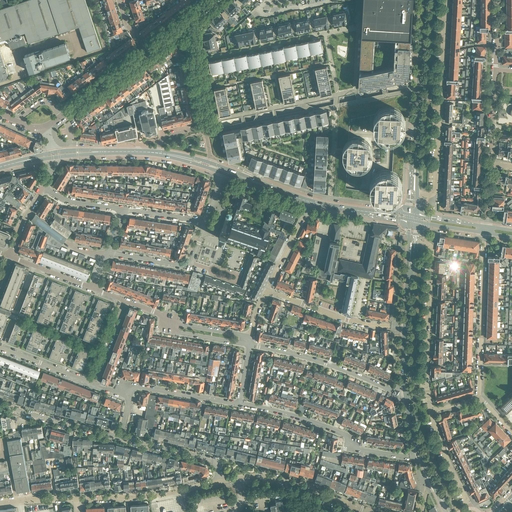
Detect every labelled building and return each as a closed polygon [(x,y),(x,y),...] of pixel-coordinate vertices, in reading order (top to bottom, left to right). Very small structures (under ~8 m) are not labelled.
[(0,82),(9,79),(0,51),(0,40),(25,33),(29,43),(79,26),(87,52),(101,47),(85,0),(27,0),(0,9),(0,82)] [(176,2),(174,0),(172,0),(172,1),(175,5),(173,6),(178,14),(181,12),(180,12),(182,10),(176,2)] [(186,7),(181,0),(180,0),(179,0),(176,2),(182,10),(183,11),(185,9),(185,8),(186,7)] [(231,2),(229,4),(236,12),(236,11),(241,7),(240,7),(242,5),(238,0),(235,0),(235,1),(234,0),(231,0),(230,1),(231,2)] [(363,0),(363,7),(362,21),(362,22),(362,23),(361,35),(381,36),(392,37),(392,38),(398,38),(408,39),(408,38),(410,38),(411,38),(411,35),(411,25),(412,10),(412,0),(363,0)] [(225,9),(223,11),(228,17),(229,17),(230,19),(233,21),(235,20),(232,17),(237,12),(236,11),(236,12),(229,4),(227,5),(224,8),(225,9)] [(168,8),(174,16),(175,15),(176,16),(178,14),(173,6),(170,8),(169,7),(168,8)] [(107,15),(116,12),(116,10),(115,7),(106,10),(107,13),(106,13),(107,15)] [(167,10),(165,12),(170,20),(173,18),(172,18),(174,16),(168,8),(166,9),(167,10)] [(216,15),(215,16),(223,25),(230,19),(229,17),(228,17),(223,11),(221,13),(220,12),(219,12),(215,15),(216,15)] [(345,11),(338,12),(341,24),(343,23),(343,24),(343,25),(347,24),(347,23),(347,21),(350,20),(348,12),(345,13),(345,11)] [(160,14),(166,22),(167,21),(168,22),(170,20),(165,12),(162,14),(161,13),(160,14)] [(332,16),(330,16),(331,24),(334,23),(334,25),(341,24),(338,12),(332,14),(332,15),(332,16)] [(159,17),(156,18),(162,26),(165,24),(164,24),(166,22),(160,14),(158,16),(159,17)] [(152,15),(149,17),(150,18),(152,20),(158,28),(159,27),(160,28),(162,26),(156,18),(154,20),(152,17),(153,16),(152,15)] [(326,15),(320,16),(323,28),(325,27),(325,28),(329,28),(328,27),(329,26),(328,24),(331,24),(330,16),(327,17),(326,15)] [(211,22),(209,24),(216,31),(223,25),(215,16),(213,18),(212,17),(210,19),(210,20),(211,22)] [(320,16),(311,18),(313,28),(316,28),(316,29),(323,28),(320,16)] [(311,18),(302,20),(304,31),(305,31),(305,32),(310,31),(310,30),(311,30),(310,29),(313,28),(311,18)] [(157,30),(156,30),(158,28),(152,20),(150,21),(151,22),(149,24),(154,32),(157,30)] [(302,20),(292,22),(293,24),(295,31),(297,31),(298,33),(304,31),(302,20)] [(141,21),(136,23),(134,23),(135,25),(139,30),(141,28),(142,29),(139,31),(143,35),(144,35),(146,38),(150,34),(145,27),(141,23),(141,21)] [(142,21),(141,21),(141,23),(145,27),(150,34),(151,33),(152,34),(154,32),(149,24),(146,26),(144,22),(143,22),(142,21)] [(290,22),(284,23),(286,35),(292,34),(292,32),(295,31),(293,24),(290,24),(290,22)] [(278,27),(275,27),(276,35),(279,35),(279,36),(281,36),(281,37),(285,36),(285,35),(286,35),(284,23),(277,25),(278,27)] [(121,26),(112,29),(113,32),(112,32),(113,35),(123,31),(122,29),(121,26)] [(272,26),(265,27),(268,39),(274,37),(274,36),(276,35),(275,27),(272,28),(272,26)] [(265,27),(256,29),(258,39),(261,38),(261,40),(262,40),(268,39),(265,27)] [(256,29),(247,31),(250,43),(252,42),(256,41),(256,39),(258,39),(256,29)] [(127,31),(124,32),(126,40),(132,48),(136,45),(134,42),(135,41),(127,31)] [(247,31),(241,32),(243,44),(250,43),(247,31)] [(119,33),(122,43),(123,44),(128,51),(131,49),(132,48),(126,40),(124,32),(119,33)] [(204,41),(205,43),(216,41),(215,34),(213,35),(212,32),(205,33),(205,36),(203,37),(204,41)] [(235,36),(232,36),(234,44),(236,43),(237,45),(238,45),(241,44),(243,44),(241,32),(234,34),(235,36)] [(24,36),(8,41),(11,49),(26,44),(24,36)] [(410,43),(411,39),(398,38),(392,38),(373,37),(361,36),(361,41),(361,44),(360,48),(360,52),(360,56),(360,59),(360,63),(359,67),(359,75),(358,88),(359,87),(363,87),(366,86),(370,85),(374,84),(378,84),(381,83),(386,82),(389,81),(395,80),(396,80),(403,78),(407,78),(408,77),(409,69),(409,65),(409,62),(409,58),(410,54),(410,50),(410,47),(410,43)] [(316,53),(317,54),(323,53),(323,51),(321,39),(314,41),(316,53)] [(205,43),(205,45),(206,50),(208,49),(208,52),(218,50),(216,41),(205,43)] [(310,53),(310,54),(316,53),(314,41),(308,42),(310,53)] [(302,43),(304,54),(310,53),(308,42),(302,43)] [(35,52),(24,55),(30,72),(40,69),(40,67),(70,57),(65,43),(35,53),(35,52)] [(123,44),(122,43),(118,46),(124,54),(125,53),(126,53),(128,51),(123,44)] [(298,56),(304,54),(302,43),(296,44),(298,56)] [(292,57),(291,57),(292,58),(298,57),(298,56),(296,44),(289,46),(292,57)] [(178,58),(180,64),(184,63),(183,55),(176,47),(175,45),(173,45),(171,47),(177,56),(178,57),(178,58)] [(117,48),(114,50),(120,58),(123,56),(122,55),(124,54),(118,46),(116,47),(117,48)] [(286,58),(291,57),(292,57),(289,46),(283,47),(283,48),(284,48),(286,58)] [(175,58),(177,56),(171,47),(170,47),(166,50),(171,56),(173,55),(175,58)] [(476,47),(476,56),(485,56),(485,48),(476,47)] [(277,49),(280,60),(286,59),(286,58),(284,48),(283,48),(277,49)] [(271,50),(273,62),(280,60),(277,49),(271,50)] [(111,53),(116,60),(117,59),(117,60),(120,58),(114,50),(113,51),(112,50),(110,52),(111,53)] [(163,52),(162,53),(172,65),(173,65),(176,64),(175,62),(174,60),(172,61),(169,58),(171,57),(171,56),(166,50),(165,51),(164,51),(163,52)] [(265,52),(267,63),(273,62),(271,50),(265,52)] [(259,53),(261,64),(267,63),(265,52),(259,53)] [(107,57),(105,58),(108,62),(109,61),(112,63),(113,62),(113,63),(116,61),(115,60),(116,60),(111,53),(108,54),(107,54),(105,55),(107,57)] [(162,53),(161,53),(160,54),(158,55),(165,65),(167,63),(169,67),(172,65),(162,53)] [(252,54),(255,66),(261,64),(259,53),(252,54)] [(243,67),(248,66),(246,56),(247,55),(246,54),(240,56),(243,67)] [(255,66),(252,54),(247,55),(246,56),(248,66),(248,67),(255,66)] [(158,55),(154,59),(163,69),(167,75),(168,74),(167,72),(167,67),(165,65),(158,55)] [(95,56),(91,57),(92,58),(91,59),(94,62),(95,65),(96,65),(100,71),(102,70),(103,70),(104,70),(104,69),(100,62),(98,64),(95,59),(97,58),(95,56)] [(102,61),(100,62),(104,69),(105,68),(106,68),(107,68),(107,67),(108,66),(107,64),(106,63),(108,62),(105,58),(104,57),(103,56),(102,57),(100,58),(101,60),(102,61)] [(236,68),(236,71),(243,69),(243,67),(240,56),(234,57),(236,68)] [(230,70),(236,68),(234,57),(228,58),(230,70)] [(230,70),(228,58),(221,60),(224,73),(231,72),(230,70)] [(161,71),(163,69),(154,59),(152,60),(152,61),(151,62),(155,68),(157,66),(161,71)] [(217,72),(218,75),(224,73),(221,60),(215,61),(217,72)] [(81,61),(79,62),(83,68),(81,70),(82,71),(89,80),(90,80),(91,79),(93,77),(86,68),(83,65),(81,61)] [(209,62),(211,73),(217,72),(215,61),(209,62)] [(94,62),(90,65),(92,68),(96,74),(97,74),(98,74),(99,74),(99,73),(100,71),(96,65),(95,65),(94,62)] [(151,62),(149,63),(147,64),(147,65),(149,68),(147,69),(149,72),(155,68),(151,62)] [(90,65),(86,68),(93,77),(94,76),(95,76),(96,76),(96,75),(96,74),(92,68),(90,65)] [(332,93),(326,66),(279,76),(284,103),(332,93)] [(186,73),(186,72),(185,68),(177,69),(178,72),(170,73),(170,76),(173,75),(186,73)] [(79,70),(77,72),(78,74),(85,83),(86,82),(87,82),(88,81),(89,80),(82,71),(80,72),(79,70)] [(145,70),(144,71),(143,71),(142,72),(142,73),(141,73),(147,80),(149,79),(150,81),(152,79),(145,70)] [(139,75),(137,76),(144,85),(146,84),(145,82),(147,80),(141,73),(141,74),(140,73),(139,74),(139,75)] [(78,74),(74,77),(75,79),(76,79),(81,86),(82,86),(83,85),(83,84),(85,83),(78,74)] [(158,82),(160,84),(170,82),(168,74),(163,78),(158,82)] [(135,77),(134,78),(134,79),(133,79),(139,86),(140,85),(144,90),(147,88),(145,87),(144,85),(137,76),(136,77),(135,77)] [(72,79),(70,80),(77,89),(78,88),(79,88),(80,87),(81,86),(76,79),(75,79),(73,80),(72,79)] [(131,81),(129,82),(139,95),(141,93),(137,87),(139,86),(133,79),(132,79),(131,80),(131,81)] [(268,106),(262,79),(214,89),(220,116),(268,106)] [(28,80),(25,81),(31,89),(29,90),(33,96),(37,93),(34,89),(28,80)] [(41,80),(39,80),(41,84),(41,85),(41,86),(42,87),(42,88),(44,88),(44,90),(43,90),(42,92),(48,93),(50,83),(42,82),(41,80)] [(70,80),(68,82),(70,84),(68,86),(73,92),(74,92),(75,91),(75,90),(77,89),(70,80)] [(126,85),(130,92),(132,90),(137,96),(134,97),(136,99),(140,96),(139,95),(129,82),(128,83),(127,83),(126,84),(126,85)] [(20,83),(18,84),(25,93),(29,99),(31,98),(33,97),(33,96),(29,90),(27,92),(20,83)] [(50,83),(48,93),(49,93),(51,93),(54,93),(54,92),(53,92),(54,90),(56,90),(56,89),(57,88),(57,87),(57,86),(54,86),(55,84),(50,83)] [(18,84),(15,85),(19,89),(21,92),(23,95),(21,96),(26,102),(27,102),(28,101),(28,100),(29,100),(29,99),(25,93),(18,84)] [(34,89),(37,93),(38,95),(42,92),(43,90),(44,90),(44,88),(42,88),(42,87),(41,86),(41,85),(41,84),(40,85),(34,89)] [(53,92),(54,92),(54,93),(57,97),(58,97),(63,93),(61,90),(64,88),(62,85),(59,88),(58,87),(57,86),(57,87),(57,88),(56,89),(56,90),(54,90),(53,92)] [(132,97),(129,93),(130,92),(126,85),(125,85),(124,85),(123,86),(123,87),(122,88),(131,101),(132,102),(136,99),(134,97),(133,96),(132,97)] [(59,97),(58,98),(60,101),(62,100),(63,101),(65,99),(64,98),(65,98),(66,98),(67,97),(71,94),(73,92),(68,86),(66,88),(69,92),(68,93),(68,92),(66,94),(64,92),(63,93),(58,97),(59,97)] [(118,91),(123,98),(124,96),(126,99),(127,101),(125,102),(127,103),(131,101),(122,88),(120,89),(119,89),(118,90),(118,91)] [(122,101),(121,99),(123,98),(118,91),(117,91),(116,92),(115,93),(114,94),(120,103),(122,101)] [(455,99),(455,91),(446,91),(446,98),(455,99)] [(15,93),(13,94),(17,99),(22,105),(23,104),(24,104),(25,103),(25,102),(21,96),(19,98),(15,93)] [(13,94),(11,96),(15,101),(13,102),(18,108),(19,108),(20,107),(20,106),(22,105),(17,99),(13,94)] [(115,104),(117,102),(118,104),(120,103),(114,94),(112,95),(111,95),(111,96),(110,96),(110,97),(115,104)] [(339,109),(334,194),(396,198),(402,96),(339,109)] [(0,97),(0,105),(6,108),(7,109),(9,105),(7,103),(10,98),(9,97),(8,100),(7,100),(1,97),(0,97)] [(9,105),(7,109),(13,112),(14,111),(15,110),(18,108),(13,102),(12,104),(11,102),(12,101),(11,100),(11,98),(11,97),(10,98),(7,103),(9,105)] [(115,108),(113,105),(115,104),(110,97),(109,97),(108,98),(107,99),(106,100),(115,112),(119,109),(117,107),(115,108)] [(130,104),(127,105),(129,115),(133,114),(133,115),(139,113),(151,110),(148,110),(148,108),(146,101),(138,103),(137,98),(136,99),(132,102),(130,103),(130,104)] [(102,102),(100,100),(96,103),(101,109),(102,110),(108,106),(104,101),(102,102)] [(482,101),(473,100),(473,109),(482,109),(482,101)] [(100,116),(102,119),(103,120),(105,120),(107,118),(105,115),(104,116),(104,115),(103,116),(99,111),(101,109),(96,103),(92,106),(99,114),(100,116)] [(92,105),(88,108),(93,115),(95,114),(97,116),(99,114),(92,106),(92,105)] [(185,124),(185,123),(183,117),(182,111),(181,111),(178,112),(177,108),(177,106),(175,106),(177,114),(179,125),(181,124),(181,125),(185,124)] [(88,108),(87,109),(86,109),(85,110),(85,111),(84,111),(91,120),(93,118),(91,116),(93,115),(88,108)] [(124,108),(120,110),(125,117),(125,116),(128,114),(124,108)] [(120,110),(112,116),(113,119),(117,118),(123,117),(125,117),(120,110)] [(139,113),(133,115),(134,118),(140,117),(143,129),(144,129),(145,133),(146,134),(146,135),(146,134),(146,133),(148,132),(149,132),(150,132),(153,131),(154,131),(156,130),(157,132),(158,132),(157,132),(157,131),(156,126),(157,125),(155,113),(154,110),(151,110),(139,113)] [(84,111),(83,111),(82,112),(82,113),(80,114),(85,121),(87,119),(89,121),(91,120),(84,111)] [(235,129),(223,132),(229,161),(241,158),(247,157),(248,163),(249,163),(248,167),(253,169),(258,171),(263,173),(269,174),(274,176),(279,178),(284,180),(289,182),(294,183),(300,185),(314,190),(325,191),(325,185),(326,179),(326,174),(326,168),(327,163),(327,158),(327,152),(327,147),(328,141),(328,136),(329,124),(328,122),(326,111),(320,112),(315,113),(310,114),(304,115),(299,116),(294,117),(288,119),(283,120),(278,121),(272,122),(267,123),(262,124),(256,125),(251,126),(246,127),(241,128),(235,129)] [(170,127),(170,128),(174,127),(172,117),(172,116),(171,113),(167,113),(168,116),(166,117),(169,127),(170,127)] [(85,121),(80,114),(76,117),(78,120),(77,121),(80,125),(82,124),(84,127),(85,127),(84,126),(86,125),(87,125),(88,124),(85,121)] [(186,123),(186,124),(194,122),(196,119),(195,115),(190,117),(189,116),(186,116),(183,117),(185,123),(186,123)] [(105,121),(104,122),(105,124),(108,123),(109,127),(109,130),(110,132),(112,141),(117,140),(118,140),(117,138),(115,129),(113,120),(113,119),(112,116),(105,121)] [(113,119),(113,120),(115,129),(117,138),(118,140),(125,138),(127,138),(134,136),(135,136),(138,135),(137,132),(137,131),(136,125),(133,126),(132,125),(129,125),(130,127),(119,130),(117,123),(118,122),(123,121),(123,117),(113,119)] [(101,128),(99,129),(100,132),(101,138),(102,142),(103,143),(107,142),(108,142),(105,133),(105,131),(104,128),(104,126),(102,126),(101,128)] [(2,141),(4,142),(11,129),(5,127),(1,135),(4,137),(2,141)] [(94,133),(94,128),(92,128),(91,130),(90,141),(92,141),(92,142),(94,142),(94,141),(95,141),(95,140),(99,140),(98,134),(94,133)] [(8,138),(12,140),(16,132),(11,129),(4,142),(5,142),(6,142),(7,140),(8,138)] [(12,140),(17,143),(21,134),(16,132),(12,140)] [(22,145),(26,136),(21,134),(17,143),(22,145)] [(28,147),(31,139),(26,136),(22,145),(28,147)] [(41,143),(31,139),(28,147),(30,147),(32,146),(42,147),(43,145),(41,143)] [(13,147),(15,155),(16,156),(19,155),(21,155),(19,145),(16,146),(15,144),(14,144),(13,144),(14,147),(13,147)] [(11,157),(8,148),(2,150),(5,159),(11,157)] [(71,173),(73,173),(74,165),(67,164),(67,165),(66,167),(65,167),(63,171),(70,175),(71,173)] [(129,166),(125,166),(125,174),(128,174),(130,174),(130,178),(133,178),(133,175),(133,166),(131,166),(131,165),(129,165),(129,166)] [(165,182),(166,179),(168,171),(165,170),(165,169),(163,169),(162,169),(160,181),(165,182)] [(36,173),(32,171),(27,172),(29,179),(31,180),(32,179),(36,181),(37,179),(38,177),(38,175),(36,174),(36,173)] [(67,180),(70,175),(63,171),(61,173),(60,174),(60,175),(60,176),(67,180)] [(18,182),(21,184),(22,183),(23,183),(24,182),(21,180),(20,178),(24,177),(25,181),(29,179),(27,172),(18,174),(18,175),(16,175),(16,174),(16,175),(17,179),(18,182)] [(9,184),(10,184),(10,183),(12,183),(11,182),(14,181),(15,184),(17,182),(15,176),(13,177),(13,175),(12,175),(11,175),(7,176),(6,176),(7,179),(8,179),(9,181),(8,182),(9,184)] [(8,187),(11,186),(10,184),(9,184),(8,182),(9,181),(8,179),(7,179),(6,176),(7,176),(2,177),(2,178),(1,178),(3,185),(5,184),(5,185),(8,184),(8,187)] [(57,180),(64,185),(67,180),(60,176),(58,178),(57,179),(57,180)] [(202,179),(197,177),(195,183),(199,184),(200,183),(199,187),(208,190),(209,186),(210,182),(208,182),(208,181),(203,179),(202,179)] [(31,180),(28,185),(27,186),(31,189),(32,189),(33,187),(33,186),(34,184),(35,184),(36,182),(36,181),(32,179),(31,180)] [(54,185),(62,190),(64,187),(63,186),(64,185),(57,180),(55,182),(55,183),(54,184),(54,185)] [(199,187),(197,192),(206,195),(207,193),(208,192),(208,191),(208,190),(199,187)] [(28,195),(30,193),(23,188),(19,193),(26,198),(27,198),(28,198),(29,196),(28,195)] [(131,193),(125,192),(124,201),(125,201),(129,202),(131,203),(131,202),(133,203),(135,193),(135,191),(131,190),(131,193)] [(197,192),(195,197),(204,200),(205,198),(206,198),(206,196),(206,195),(197,192)] [(237,212),(238,213),(240,207),(244,209),(244,208),(251,210),(253,205),(251,205),(252,204),(245,201),(247,197),(234,192),(233,194),(232,198),(234,198),(237,199),(234,205),(235,206),(234,210),(237,211),(237,212)] [(6,199),(13,205),(16,208),(19,204),(18,204),(19,202),(13,198),(7,193),(7,194),(6,193),(2,198),(4,199),(6,199)] [(26,198),(19,193),(18,195),(17,194),(15,196),(23,202),(25,201),(26,199),(26,198)] [(189,199),(189,201),(203,206),(202,206),(203,203),(204,203),(204,201),(204,200),(195,197),(194,202),(192,202),(192,200),(189,199)] [(44,201),(43,203),(51,208),(54,203),(46,198),(45,199),(44,200),(44,201)] [(4,204),(6,199),(4,199),(0,201),(0,208),(15,215),(17,209),(9,206),(4,204)] [(201,210),(203,206),(189,201),(188,205),(187,211),(192,211),(192,210),(194,211),(194,212),(197,213),(198,212),(200,213),(201,210)] [(454,210),(454,208),(450,208),(450,205),(453,205),(453,204),(455,204),(455,203),(443,202),(443,207),(446,208),(446,210),(450,210),(454,210)] [(455,203),(455,204),(454,208),(454,210),(463,212),(463,210),(464,203),(455,202),(455,203)] [(497,208),(500,212),(504,209),(503,208),(504,203),(494,202),(494,204),(492,204),(492,208),(497,208)] [(51,208),(43,203),(41,205),(40,207),(40,208),(48,213),(51,208)] [(0,210),(6,213),(5,216),(14,219),(15,215),(0,208),(0,210)] [(37,212),(37,213),(45,218),(48,213),(40,208),(38,210),(37,212)] [(282,219),(285,220),(288,211),(285,210),(283,209),(282,209),(280,213),(279,213),(278,217),(282,218),(282,219)] [(508,220),(510,210),(504,209),(500,212),(503,216),(502,221),(506,221),(506,220),(508,220)] [(232,215),(227,213),(219,238),(223,240),(228,242),(229,241),(252,249),(251,252),(260,255),(261,252),(263,252),(265,248),(267,248),(270,237),(269,236),(270,232),(268,231),(269,227),(264,225),(263,225),(262,229),(249,225),(249,224),(247,223),(246,224),(236,220),(238,213),(237,212),(237,211),(234,210),(232,215)] [(269,211),(264,225),(269,227),(274,212),(269,211)] [(291,213),(288,211),(285,220),(288,222),(289,221),(293,222),(294,218),(293,218),(295,214),(294,214),(294,213),(292,212),(291,213)] [(40,227),(44,231),(49,234),(55,227),(50,224),(36,214),(31,221),(40,227)] [(67,237),(72,231),(71,230),(69,229),(64,225),(60,222),(62,219),(56,214),(54,218),(55,218),(50,224),(55,227),(67,237)] [(12,224),(14,219),(5,216),(3,221),(12,224)] [(134,229),(134,228),(135,227),(136,219),(130,218),(129,221),(128,221),(127,225),(127,226),(125,226),(124,231),(127,232),(129,228),(132,229),(134,229)] [(315,225),(312,225),(310,232),(315,233),(316,229),(317,229),(319,220),(316,220),(315,225)] [(26,228),(33,231),(34,228),(35,225),(28,222),(26,228)] [(280,234),(281,232),(278,231),(274,229),(275,225),(272,224),(269,231),(277,233),(280,234)] [(307,224),(306,228),(303,227),(299,236),(302,238),(305,232),(308,233),(308,232),(310,232),(312,225),(307,224)] [(387,229),(398,231),(398,227),(374,224),(372,234),(369,233),(367,243),(369,243),(364,265),(356,264),(340,260),(340,261),(336,261),(334,272),(343,274),(342,277),(347,278),(347,277),(357,279),(358,275),(371,278),(372,278),(374,270),(374,269),(377,254),(379,246),(381,233),(386,234),(387,229)] [(337,239),(340,226),(334,225),(331,239),(330,239),(330,241),(331,241),(330,243),(329,249),(324,270),(319,269),(318,277),(329,279),(329,280),(330,280),(332,281),(333,279),(334,272),(336,261),(340,245),(339,244),(340,240),(337,239)] [(80,242),(82,233),(82,232),(83,227),(80,227),(77,226),(76,228),(79,229),(79,233),(75,233),(74,237),(75,237),(75,241),(80,242)] [(36,252),(44,231),(40,227),(31,248),(28,255),(34,257),(36,252)] [(60,247),(63,243),(67,237),(55,227),(49,234),(46,242),(60,247)] [(26,228),(23,233),(27,235),(27,234),(29,235),(34,237),(35,235),(32,233),(33,231),(26,228)] [(0,242),(6,244),(7,242),(8,243),(7,245),(11,235),(0,230),(0,242)] [(183,230),(181,235),(190,239),(192,233),(183,230)] [(36,252),(34,257),(34,258),(34,259),(35,259),(35,260),(38,261),(38,260),(39,261),(40,258),(46,242),(49,234),(44,231),(36,252)] [(120,248),(125,249),(127,239),(127,237),(128,236),(128,234),(127,233),(123,232),(122,235),(125,236),(125,237),(122,237),(120,248)] [(180,241),(188,244),(190,239),(181,235),(180,237),(181,238),(180,241)] [(437,242),(436,250),(439,251),(440,246),(443,246),(444,236),(440,235),(440,237),(438,237),(438,240),(437,240),(437,242)] [(27,242),(29,242),(32,243),(33,241),(31,240),(30,241),(29,241),(22,238),(20,243),(18,247),(19,247),(18,251),(24,254),(25,250),(24,249),(27,242)] [(299,241),(294,251),(295,251),(301,254),(306,244),(299,241)] [(501,249),(497,253),(499,257),(500,256),(506,256),(507,247),(505,246),(506,245),(502,244),(501,249)] [(178,248),(177,251),(184,254),(185,254),(186,248),(177,245),(177,247),(178,248)] [(183,258),(184,254),(177,251),(172,249),(172,252),(175,253),(175,252),(176,253),(175,256),(180,258),(180,257),(183,258)] [(44,251),(40,261),(45,263),(48,253),(44,251)] [(301,254),(295,251),(294,251),(290,260),(296,264),(301,254)] [(488,256),(488,260),(489,260),(489,262),(499,262),(499,257),(497,253),(493,256),(488,256)] [(394,266),(395,257),(388,256),(386,265),(394,266)] [(443,261),(435,261),(435,266),(444,267),(448,267),(451,267),(456,267),(456,261),(444,259),(443,261)] [(291,273),(296,264),(290,260),(285,270),(291,273)] [(275,264),(273,263),(271,262),(270,263),(267,261),(264,266),(268,268),(268,267),(272,269),(273,269),(274,267),(275,264)] [(24,271),(28,272),(29,270),(25,268),(26,267),(15,263),(0,300),(0,314),(6,317),(8,312),(10,312),(11,309),(10,308),(24,271)] [(466,263),(465,272),(474,272),(475,264),(466,263)] [(386,265),(385,274),(393,274),(394,266),(386,265)] [(149,276),(153,276),(154,268),(148,267),(147,275),(146,278),(146,282),(150,282),(151,282),(151,280),(149,279),(149,276)] [(448,267),(448,271),(448,274),(456,275),(456,267),(451,267),(448,267)] [(87,279),(90,271),(90,270),(86,268),(82,277),(87,279)] [(203,274),(202,274),(198,273),(193,271),(191,278),(187,290),(190,290),(190,291),(197,292),(203,274)] [(251,273),(245,271),(243,279),(248,280),(250,275),(251,275),(251,273)] [(333,279),(341,281),(346,282),(348,283),(347,288),(347,289),(346,289),(345,295),(345,296),(343,302),(344,302),(344,303),(343,303),(342,310),(340,309),(340,310),(339,310),(339,311),(339,312),(340,312),(343,313),(344,313),(346,314),(346,315),(351,316),(358,281),(357,280),(357,279),(347,277),(347,278),(342,277),(343,274),(334,272),(333,279)] [(30,284),(35,286),(38,281),(42,282),(41,283),(42,283),(44,278),(34,274),(30,284)] [(390,282),(390,280),(392,280),(393,274),(385,274),(385,276),(382,276),(382,278),(388,279),(387,282),(390,282)] [(110,288),(116,291),(118,284),(119,282),(120,279),(118,278),(117,281),(117,282),(117,284),(113,282),(114,281),(113,281),(110,288)] [(54,293),(57,283),(48,279),(48,280),(46,285),(47,284),(51,286),(49,291),(54,293)] [(110,289),(110,288),(113,281),(114,280),(111,279),(111,280),(108,279),(105,288),(110,289)] [(126,295),(131,297),(133,290),(134,288),(131,287),(133,282),(131,281),(130,283),(126,295)] [(289,282),(286,281),(286,282),(283,282),(280,289),(286,291),(288,283),(289,283),(289,282)] [(121,293),(126,295),(130,283),(128,282),(127,285),(128,285),(127,288),(123,286),(121,293)] [(256,284),(254,288),(257,290),(257,289),(262,291),(263,289),(264,287),(260,284),(259,285),(256,284),(252,282),(256,284)] [(289,292),(289,294),(288,295),(289,295),(289,294),(292,295),(293,290),(292,289),(294,283),(291,282),(291,284),(289,283),(288,283),(286,291),(289,292)] [(386,283),(385,289),(393,290),(393,286),(390,285),(390,282),(387,282),(387,283),(386,283)] [(54,293),(58,295),(61,290),(65,291),(64,292),(65,292),(67,287),(57,283),(54,293)] [(35,286),(30,284),(26,294),(32,296),(34,291),(38,292),(38,293),(40,288),(35,286)] [(136,291),(133,290),(131,297),(136,298),(140,287),(138,286),(136,291)] [(236,291),(238,292),(241,293),(241,294),(242,295),(244,289),(240,287),(237,286),(235,291),(236,291)] [(77,302),(81,292),(71,288),(71,289),(69,294),(70,294),(70,293),(74,295),(72,300),(77,302)] [(141,300),(146,302),(151,291),(151,289),(150,288),(148,293),(147,295),(143,294),(141,300)] [(54,293),(49,291),(44,289),(44,290),(42,295),(43,295),(43,294),(47,296),(45,301),(50,303),(54,293)] [(77,302),(82,304),(84,298),(88,300),(88,301),(90,296),(81,292),(77,302)] [(54,293),(50,303),(55,305),(57,299),(61,301),(61,302),(63,297),(58,295),(54,293)] [(23,304),(28,306),(30,301),(34,302),(34,303),(36,298),(32,296),(26,294),(23,304)] [(391,303),(392,295),(384,294),(384,295),(384,300),(387,300),(387,302),(391,303)] [(156,299),(154,298),(151,304),(151,305),(156,307),(159,299),(158,299),(159,296),(155,295),(154,297),(156,298),(156,299)] [(464,305),(472,306),(473,306),(473,296),(464,296),(464,305)] [(100,311),(104,301),(94,297),(94,298),(92,303),(93,303),(93,302),(97,304),(95,309),(100,311)] [(77,302),(72,300),(67,298),(67,299),(65,304),(66,304),(66,303),(70,305),(68,310),(73,312),(77,302)] [(50,303),(45,301),(40,299),(40,300),(38,305),(39,305),(39,304),(43,306),(41,311),(46,313),(50,303)] [(104,301),(100,311),(105,313),(107,307),(111,309),(111,310),(113,305),(104,301)] [(77,302),(73,312),(78,314),(80,308),(84,310),(84,311),(86,306),(82,304),(77,302)] [(46,313),(51,315),(53,309),(57,311),(57,312),(59,307),(55,305),(50,303),(46,313)] [(28,306),(23,304),(19,314),(24,316),(26,311),(30,312),(30,313),(32,308),(28,306)] [(273,304),(271,310),(283,314),(283,313),(284,311),(280,310),(280,311),(278,310),(280,306),(273,304)] [(299,316),(302,317),(304,318),(305,315),(300,313),(302,308),(293,305),(290,311),(290,312),(297,314),(296,316),(298,317),(299,316)] [(100,311),(95,309),(90,307),(90,308),(88,312),(89,313),(89,312),(93,314),(91,319),(96,321),(100,311)] [(134,315),(137,310),(130,307),(128,313),(134,315)] [(73,312),(68,310),(63,308),(63,309),(62,314),(62,313),(66,315),(64,320),(69,322),(73,312)] [(46,313),(41,311),(36,309),(36,310),(35,315),(35,314),(39,316),(37,321),(42,323),(46,313)] [(96,321),(101,323),(103,317),(107,319),(107,320),(109,315),(105,313),(100,311),(96,321)] [(73,312),(69,322),(74,324),(76,318),(80,320),(80,321),(82,316),(78,314),(73,312)] [(42,323),(47,325),(49,320),(53,321),(53,322),(55,317),(51,315),(46,313),(42,323)] [(275,320),(276,317),(269,315),(268,318),(269,319),(268,320),(271,321),(270,323),(275,325),(276,323),(279,324),(280,322),(275,320)] [(310,315),(308,322),(317,325),(319,318),(310,315)] [(146,324),(146,325),(154,326),(155,319),(151,318),(151,317),(143,316),(142,318),(142,320),(141,323),(146,324)] [(96,321),(91,319),(86,317),(86,318),(85,322),(85,323),(85,322),(89,324),(87,329),(92,331),(96,321)] [(69,322),(64,320),(59,318),(59,319),(60,319),(58,324),(58,323),(62,325),(60,330),(65,332),(69,322)] [(319,318),(317,325),(326,329),(329,322),(319,318)] [(96,321),(92,331),(97,333),(99,327),(103,329),(103,330),(105,325),(101,323),(96,321)] [(25,326),(16,322),(12,332),(17,334),(19,328),(23,330),(23,331),(25,326)] [(65,332),(70,334),(72,328),(76,330),(76,331),(78,326),(74,324),(69,322),(65,332)] [(329,322),(326,329),(335,332),(338,325),(329,322)] [(338,324),(338,325),(335,332),(340,333),(339,336),(341,336),(343,337),(344,329),(342,328),(341,328),(341,326),(342,325),(341,325),(341,324),(340,324),(339,324),(338,324)] [(463,333),(471,333),(472,333),(472,324),(463,324),(463,333)] [(39,331),(29,327),(29,328),(30,328),(28,332),(28,333),(28,332),(32,334),(30,339),(35,341),(39,331)] [(92,331),(87,329),(82,327),(82,328),(83,328),(81,332),(81,333),(81,332),(85,334),(83,339),(88,341),(92,331)] [(149,343),(150,343),(150,339),(151,339),(151,336),(152,336),(152,333),(152,331),(150,331),(149,332),(147,331),(142,330),(142,332),(139,332),(138,335),(148,336),(146,346),(149,346),(149,343)] [(39,331),(35,341),(40,343),(42,337),(46,339),(46,340),(48,335),(49,335),(39,331)] [(88,341),(93,343),(95,337),(99,339),(99,340),(101,335),(102,335),(97,333),(92,331),(88,341)] [(22,336),(17,334),(12,332),(9,339),(8,342),(13,344),(15,338),(19,340),(19,341),(21,336),(22,336)] [(359,340),(365,341),(365,337),(366,337),(366,336),(368,337),(368,334),(361,332),(359,340)] [(62,340),(52,336),(52,337),(53,337),(51,341),(51,342),(51,341),(55,343),(53,348),(58,350),(62,340)] [(35,341),(30,339),(25,337),(25,338),(26,338),(24,342),(24,343),(24,342),(28,344),(26,349),(31,351),(35,341)] [(168,346),(171,347),(172,340),(168,339),(167,339),(164,353),(164,355),(164,356),(166,356),(167,354),(168,346)] [(62,340),(58,350),(63,352),(65,346),(69,348),(69,349),(71,344),(72,344),(62,340)] [(176,340),(172,340),(171,347),(174,347),(173,355),(169,355),(169,358),(174,359),(175,354),(176,346),(177,346),(177,344),(177,343),(177,341),(176,341),(176,340)] [(35,341),(31,351),(36,353),(38,347),(42,349),(42,350),(44,345),(45,345),(40,343),(35,341)] [(310,343),(308,348),(308,350),(313,351),(316,342),(315,342),(313,341),(312,344),(310,343)] [(85,349),(76,345),(75,345),(76,346),(74,350),(78,351),(76,357),(81,359),(85,349)] [(130,363),(131,358),(132,356),(131,355),(134,346),(131,346),(130,345),(129,349),(128,350),(129,351),(128,354),(128,356),(127,356),(126,360),(125,360),(118,376),(123,377),(123,378),(127,378),(129,367),(126,366),(126,365),(127,365),(128,362),(130,363)] [(58,350),(53,348),(49,346),(48,347),(49,347),(47,351),(52,353),(49,358),(54,360),(58,350)] [(132,356),(131,358),(135,359),(137,352),(138,352),(139,347),(134,346),(131,355),(132,356)] [(223,353),(225,346),(219,346),(216,360),(218,360),(219,357),(220,355),(219,355),(219,352),(223,353)] [(328,346),(327,346),(324,354),(329,356),(330,355),(332,355),(332,353),(331,352),(331,349),(327,348),(328,346)] [(85,349),(81,359),(86,361),(88,355),(92,357),(92,358),(94,353),(95,353),(85,349)] [(58,350),(54,360),(59,362),(61,356),(65,358),(66,359),(67,354),(68,354),(63,352),(58,350)] [(351,354),(350,354),(349,356),(345,354),(343,361),(348,363),(351,354)] [(351,354),(348,363),(353,365),(357,356),(355,356),(355,358),(351,357),(352,354),(351,354)] [(81,359),(76,357),(72,355),(72,356),(70,360),(71,360),(75,362),(72,367),(77,369),(81,359)] [(353,365),(358,367),(362,358),(361,360),(357,359),(358,357),(357,356),(353,365)] [(11,360),(6,358),(3,367),(7,369),(11,360)] [(81,359),(77,369),(82,371),(84,365),(88,367),(89,368),(90,363),(91,363),(86,361),(81,359)] [(218,360),(216,360),(214,359),(212,359),(210,359),(208,367),(208,373),(207,374),(216,375),(218,360)] [(285,368),(286,361),(281,359),(279,367),(278,370),(284,371),(285,368)] [(11,360),(7,369),(12,371),(16,362),(11,360)] [(231,364),(231,367),(238,368),(239,363),(224,360),(224,361),(226,361),(226,363),(229,364),(231,364)] [(20,363),(16,362),(12,371),(17,372),(20,363)] [(20,363),(17,372),(22,374),(25,365),(20,363)] [(164,371),(162,378),(168,379),(169,376),(168,376),(168,374),(169,374),(170,364),(168,363),(167,371),(164,371)] [(471,363),(462,363),(462,372),(471,372),(471,363)] [(187,375),(185,374),(183,382),(189,383),(189,380),(188,380),(189,377),(191,369),(192,364),(190,364),(187,375)] [(302,372),(303,368),(304,365),(298,364),(296,371),(296,374),(298,375),(299,372),(302,372)] [(370,364),(369,366),(367,371),(372,373),(376,364),(375,364),(374,366),(370,364)] [(379,368),(375,367),(376,365),(376,364),(372,373),(377,375),(381,367),(380,366),(379,368)] [(30,367),(25,365),(22,374),(26,376),(30,367)] [(30,367),(26,376),(31,378),(35,369),(30,367)] [(377,375),(382,378),(386,369),(385,371),(381,369),(382,367),(381,367),(377,375)] [(40,371),(35,369),(31,378),(36,380),(40,371)] [(391,373),(386,372),(387,370),(386,369),(382,378),(387,380),(388,380),(391,373)] [(312,378),(314,373),(307,370),(306,373),(305,373),(304,375),(306,376),(305,378),(308,379),(309,377),(312,378)] [(229,375),(229,379),(236,380),(237,374),(224,372),(219,371),(219,373),(229,375)] [(317,382),(320,373),(314,371),(314,373),(312,378),(316,379),(315,381),(317,382)] [(430,371),(430,376),(431,376),(432,376),(432,380),(433,380),(452,375),(452,373),(452,371),(445,371),(430,371)] [(41,379),(47,381),(49,375),(44,372),(41,379)] [(320,381),(323,382),(326,375),(320,373),(317,382),(319,383),(320,381)] [(207,386),(206,391),(207,391),(208,391),(208,392),(209,392),(212,392),(214,383),(211,383),(211,380),(211,379),(211,376),(215,377),(216,375),(207,374),(206,386),(207,386)] [(49,375),(47,381),(46,383),(51,385),(52,383),(55,377),(49,375)] [(331,377),(326,375),(323,382),(326,383),(326,385),(328,386),(331,377)] [(103,376),(101,382),(107,385),(110,379),(103,376)] [(60,379),(55,377),(52,383),(58,385),(60,379)] [(332,385),(335,386),(337,381),(337,379),(331,377),(328,386),(331,387),(332,385)] [(65,388),(67,382),(62,379),(59,386),(65,388)] [(7,387),(3,397),(7,398),(11,389),(12,386),(13,383),(13,382),(10,381),(8,387),(7,387)] [(342,388),(343,386),(343,385),(342,385),(343,383),(337,381),(335,386),(338,387),(337,389),(341,390),(341,388),(342,388)] [(346,387),(351,390),(354,383),(349,381),(346,387)] [(204,382),(199,382),(199,384),(198,384),(198,386),(196,386),(196,389),(195,389),(195,390),(203,391),(202,390),(204,382)] [(351,390),(357,392),(360,385),(354,383),(351,390)] [(360,393),(362,395),(365,388),(360,385),(357,392),(356,395),(359,396),(360,393)] [(459,389),(458,389),(460,397),(469,394),(467,387),(465,387),(464,385),(459,386),(459,389)] [(12,400),(17,402),(20,392),(22,389),(22,388),(22,387),(20,386),(18,392),(16,391),(12,400)] [(80,396),(81,394),(83,388),(78,386),(75,392),(74,394),(80,396)] [(258,393),(259,388),(250,387),(249,392),(250,392),(250,394),(256,395),(256,392),(258,393)] [(451,399),(460,397),(458,389),(456,390),(455,387),(450,389),(450,391),(449,391),(451,399)] [(368,397),(371,390),(365,388),(362,395),(366,396),(365,398),(367,399),(368,397)] [(11,389),(7,398),(12,400),(16,391),(14,390),(11,389)] [(435,389),(433,389),(435,399),(437,398),(438,403),(442,402),(440,394),(437,395),(435,389)] [(28,398),(26,397),(24,404),(29,406),(32,395),(33,395),(33,394),(33,393),(34,391),(32,390),(31,392),(30,392),(28,398)] [(374,399),(374,398),(377,393),(371,390),(368,397),(374,399)] [(440,394),(442,402),(451,399),(449,391),(447,392),(446,390),(441,391),(442,394),(440,394)] [(17,402),(22,404),(24,397),(25,395),(23,394),(23,393),(20,392),(17,402)] [(140,393),(139,399),(148,401),(148,403),(155,405),(157,396),(149,394),(150,392),(145,392),(145,394),(140,393)] [(511,392),(511,393),(510,394),(511,396),(498,409),(504,415),(507,413),(507,412),(511,407),(511,392)] [(381,394),(379,398),(377,401),(383,404),(386,397),(381,394)] [(108,406),(111,399),(106,397),(104,402),(102,401),(101,404),(108,406)] [(386,406),(394,405),(394,404),(393,401),(390,399),(387,398),(387,397),(386,397),(383,404),(385,405),(386,406)] [(44,410),(48,411),(52,400),(49,399),(48,403),(45,403),(44,410)] [(115,405),(116,401),(111,399),(108,406),(111,407),(110,409),(112,410),(113,409),(114,405),(115,405)] [(199,410),(201,401),(195,400),(195,403),(194,402),(194,405),(195,405),(194,408),(192,417),(195,417),(196,409),(199,410)] [(316,401),(315,404),(313,411),(319,413),(321,406),(318,404),(318,403),(319,403),(319,401),(317,400),(317,402),(316,401)] [(57,406),(55,413),(60,414),(63,404),(63,402),(61,401),(60,407),(57,406)] [(121,404),(120,402),(116,401),(115,405),(114,405),(113,409),(112,410),(116,411),(120,412),(121,404)] [(65,416),(68,403),(63,402),(63,404),(60,414),(65,416)] [(147,408),(145,419),(148,419),(146,427),(153,428),(155,422),(156,413),(157,410),(155,409),(155,405),(148,403),(147,406),(147,408)] [(321,406),(319,413),(325,415),(327,408),(328,406),(326,405),(325,407),(321,406)] [(95,407),(92,406),(90,414),(88,414),(86,421),(91,422),(95,407)] [(330,415),(331,416),(333,410),(327,408),(325,415),(329,417),(330,415)] [(478,416),(476,408),(470,410),(472,418),(478,416)] [(100,417),(98,416),(96,423),(101,425),(104,411),(102,410),(100,417)] [(460,421),(466,420),(464,412),(461,412),(461,410),(456,411),(457,414),(458,413),(460,421)] [(472,418),(470,410),(464,412),(466,420),(472,418)] [(111,427),(116,428),(118,421),(115,420),(116,415),(119,415),(119,413),(114,412),(113,416),(113,417),(111,427)] [(438,422),(439,422),(446,420),(446,419),(452,417),(450,412),(438,416),(438,418),(438,419),(437,419),(438,422)] [(12,427),(13,430),(14,435),(14,436),(14,435),(14,437),(21,436),(20,430),(15,430),(14,427),(17,426),(16,421),(17,421),(15,420),(16,418),(12,417),(11,419),(11,420),(12,427)] [(138,417),(136,425),(146,427),(148,419),(145,419),(138,417)] [(264,425),(267,425),(269,418),(264,417),(261,427),(263,428),(264,425)] [(341,424),(346,427),(349,420),(350,418),(348,417),(347,419),(344,417),(343,420),(341,424)] [(346,427),(351,429),(354,422),(350,420),(351,418),(350,418),(349,420),(346,427)] [(279,428),(279,426),(280,421),(275,419),(272,431),(274,432),(275,427),(279,428)] [(488,429),(496,423),(494,424),(489,419),(481,426),(486,432),(489,430),(488,429)] [(351,429),(356,431),(359,424),(360,422),(355,420),(354,422),(351,429)] [(439,422),(442,431),(449,429),(449,427),(451,427),(450,422),(447,422),(446,420),(439,422)] [(162,425),(162,424),(160,424),(159,424),(158,428),(156,427),(157,423),(155,422),(153,428),(152,435),(154,436),(153,437),(158,439),(162,425)] [(360,422),(359,424),(356,431),(361,433),(362,432),(364,432),(367,425),(360,422)] [(492,433),(499,427),(496,423),(488,429),(489,430),(492,433)] [(146,427),(136,425),(135,433),(144,435),(146,427)] [(299,435),(303,436),(305,429),(300,427),(296,437),(298,438),(299,435)] [(499,427),(492,433),(496,437),(503,431),(499,427)] [(450,431),(449,429),(442,431),(444,440),(452,438),(451,436),(454,435),(452,430),(450,431)] [(496,437),(499,441),(507,434),(503,431),(496,437)] [(366,436),(366,438),(366,439),(367,439),(366,442),(373,443),(374,437),(371,436),(371,435),(367,434),(367,436),(366,436)] [(507,434),(499,441),(503,446),(511,439),(507,434)] [(196,437),(190,436),(188,446),(194,447),(196,437)] [(451,448),(458,445),(467,441),(470,438),(468,436),(459,438),(448,443),(449,444),(447,445),(449,449),(451,448)] [(14,437),(7,438),(17,492),(29,490),(30,490),(28,480),(28,479),(27,475),(25,461),(23,446),(21,438),(14,439),(14,437)] [(402,447),(402,444),(403,444),(404,441),(403,441),(403,439),(399,439),(399,438),(396,437),(396,440),(395,446),(402,447)] [(509,448),(511,451),(511,450),(511,440),(502,449),(502,450),(505,452),(509,448)] [(30,444),(23,446),(25,461),(32,459),(33,459),(31,451),(31,448),(30,444)] [(243,448),(240,459),(245,460),(248,449),(248,445),(244,444),(243,448)] [(123,459),(125,447),(123,447),(123,446),(121,446),(120,446),(120,445),(117,445),(116,445),(116,447),(115,447),(115,449),(114,453),(115,453),(114,455),(117,456),(116,459),(116,460),(122,461),(123,459)] [(234,446),(234,445),(231,445),(230,448),(228,448),(226,455),(231,457),(234,446)] [(453,453),(460,450),(458,445),(451,448),(453,453)] [(64,446),(63,454),(65,454),(68,455),(72,456),(71,446),(64,446)] [(134,462),(135,461),(137,450),(132,449),(132,451),(131,453),(130,459),(129,461),(134,462)] [(453,453),(456,458),(463,455),(465,454),(464,452),(462,453),(460,450),(453,453)] [(511,458),(502,450),(499,454),(507,461),(511,458)] [(458,463),(465,460),(463,455),(456,458),(458,463)] [(501,460),(496,455),(494,457),(501,464),(502,462),(504,464),(506,462),(503,459),(501,460)] [(359,457),(358,464),(356,475),(362,477),(363,470),(362,470),(364,458),(359,457)] [(169,458),(169,460),(168,465),(171,466),(171,469),(167,469),(167,471),(175,471),(175,469),(175,467),(173,467),(175,459),(169,458)] [(32,459),(25,461),(27,475),(31,474),(32,474),(31,468),(34,468),(34,465),(34,464),(33,464),(32,459)] [(173,467),(175,467),(177,468),(179,468),(179,469),(181,469),(179,462),(179,460),(175,459),(173,467)] [(296,465),(294,474),(298,476),(298,475),(299,474),(301,463),(302,461),(301,460),(300,462),(297,461),(296,465)] [(467,463),(465,460),(458,463),(461,469),(470,464),(469,462),(467,463)] [(0,462),(0,475),(1,475),(4,475),(3,473),(9,471),(7,461),(0,462)] [(45,463),(34,465),(34,468),(35,473),(39,472),(40,472),(44,471),(45,471),(47,471),(47,470),(45,463)] [(399,476),(402,472),(402,471),(403,469),(404,466),(405,466),(405,464),(399,463),(398,471),(396,471),(396,475),(399,476)] [(404,472),(412,471),(410,465),(405,464),(405,466),(404,466),(403,469),(402,471),(402,472),(403,472),(404,472)] [(463,474),(470,471),(473,469),(470,464),(461,469),(463,474)] [(200,465),(198,473),(199,473),(199,474),(200,474),(199,473),(204,471),(209,471),(208,469),(206,467),(200,465)] [(510,478),(511,475),(511,473),(507,469),(505,472),(502,469),(501,471),(509,479),(510,478)] [(320,482),(324,471),(322,470),(320,474),(318,473),(315,480),(318,482),(320,482)] [(335,470),(333,470),(329,477),(327,476),(324,484),(328,485),(329,486),(332,478),(335,470)] [(168,476),(167,476),(168,484),(177,483),(175,471),(174,472),(170,472),(167,472),(168,476)] [(403,479),(413,476),(412,471),(404,472),(403,472),(404,477),(403,477),(400,477),(399,478),(399,481),(399,482),(400,482),(404,480),(403,479)] [(463,474),(466,479),(475,474),(474,472),(471,473),(470,471),(463,474)] [(499,478),(505,483),(509,479),(501,471),(499,473),(500,474),(498,476),(499,478)] [(191,480),(190,477),(188,478),(187,474),(182,475),(184,482),(191,480)] [(475,480),(474,478),(476,476),(475,474),(466,479),(468,484),(475,480)] [(415,480),(413,476),(403,479),(404,480),(400,482),(400,486),(401,487),(401,485),(403,485),(405,484),(407,483),(415,480)] [(337,480),(334,488),(337,489),(338,490),(343,478),(341,477),(339,481),(337,480)] [(348,480),(343,478),(338,490),(340,490),(343,491),(346,484),(348,480)] [(468,484),(470,489),(478,486),(484,483),(481,478),(475,480),(468,484)] [(501,487),(505,483),(499,478),(497,480),(495,479),(494,480),(494,481),(501,487)] [(120,479),(120,481),(113,482),(115,490),(123,488),(122,483),(123,483),(122,479),(120,479)] [(350,494),(354,482),(349,480),(345,492),(345,493),(348,494),(348,493),(350,494)] [(492,486),(499,493),(500,493),(501,493),(503,491),(502,490),(503,489),(501,487),(494,481),(491,484),(492,486)] [(354,482),(350,494),(351,494),(354,495),(358,485),(359,485),(356,484),(357,483),(354,482)] [(375,485),(374,488),(368,501),(370,501),(373,502),(376,495),(374,494),(377,485),(378,484),(376,483),(375,485)] [(358,485),(354,495),(358,496),(358,497),(359,497),(364,486),(359,484),(359,485),(358,485)] [(367,492),(364,499),(367,500),(368,501),(374,488),(369,486),(367,492)] [(494,498),(499,493),(492,486),(490,487),(491,489),(489,491),(491,493),(490,493),(491,495),(494,498)] [(474,493),(476,498),(488,493),(485,487),(483,488),(480,490),(474,492),(474,493)] [(408,489),(404,504),(403,509),(403,510),(405,510),(404,510),(411,511),(412,511),(417,491),(408,489)] [(383,506),(384,506),(386,497),(383,496),(385,493),(380,492),(378,498),(377,498),(376,503),(378,504),(378,505),(380,505),(379,506),(383,507),(383,506)] [(489,496),(488,493),(476,498),(478,503),(480,503),(490,498),(489,496)] [(384,506),(389,508),(392,495),(391,494),(390,499),(386,498),(386,497),(384,506)]
